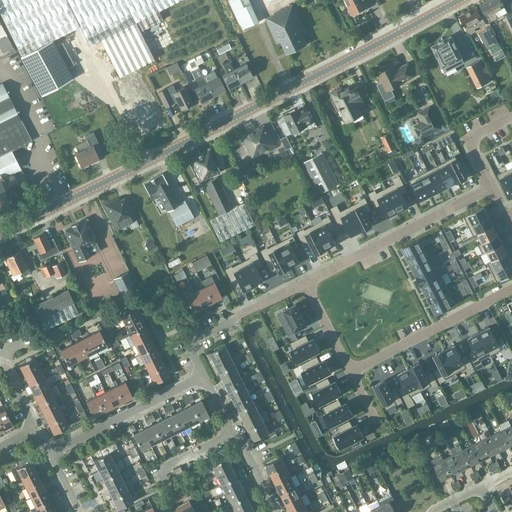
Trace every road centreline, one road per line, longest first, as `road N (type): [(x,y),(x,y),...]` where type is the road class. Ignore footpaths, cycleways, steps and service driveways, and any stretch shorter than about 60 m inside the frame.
road 1 (tertiary): [(0,235),(461,0)]
road 2 (residential): [(507,216),(492,187),(305,283)]
road 3 (residential): [(349,371),(511,290)]
road 4 (residential): [(50,451),(203,376)]
